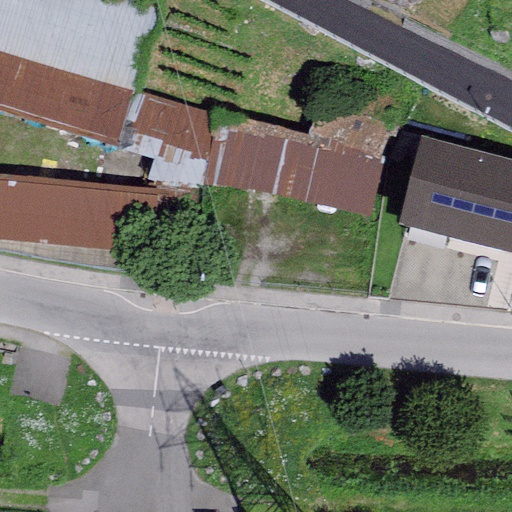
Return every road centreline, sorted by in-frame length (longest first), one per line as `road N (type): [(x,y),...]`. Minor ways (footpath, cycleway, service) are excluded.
road 1 (residential): [(0,291),(162,327),(511,351)]
road 2 (unclassified): [(511,96),(315,0)]
